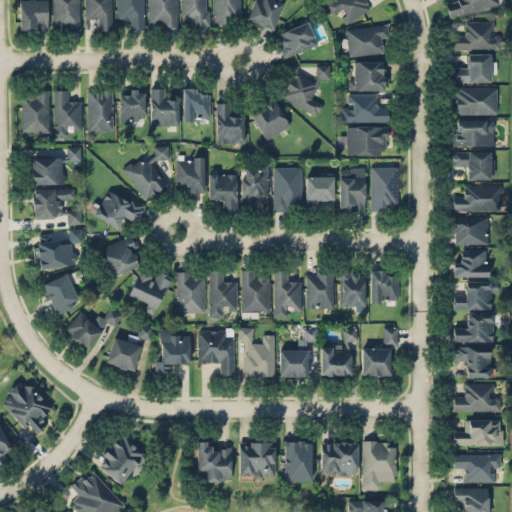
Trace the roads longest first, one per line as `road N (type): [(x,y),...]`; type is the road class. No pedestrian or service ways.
road 1 (residential): [(419,511),(419,37),(410,0)]
road 2 (residential): [(0,268),(40,354),(96,396),(166,409),(419,408)]
road 3 (residential): [(175,230),(209,240),(419,240)]
road 4 (residential): [(241,63),(0,62)]
road 5 (residential): [(0,495),(57,453),(96,396)]
